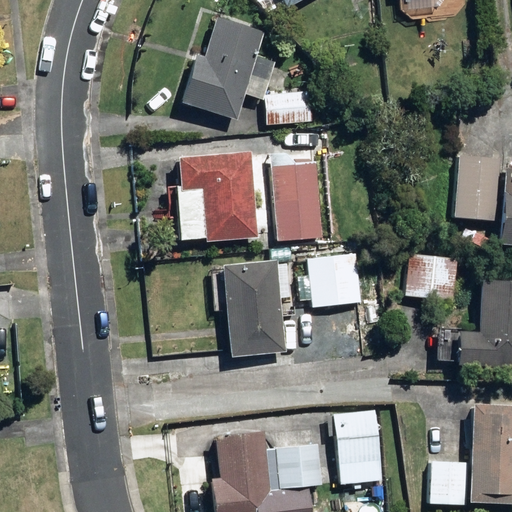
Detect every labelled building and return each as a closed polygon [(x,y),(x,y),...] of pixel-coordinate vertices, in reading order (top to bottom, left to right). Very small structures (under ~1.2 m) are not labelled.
[(280,0),(286,9),(302,0),(280,0)] [(180,104),(236,120),(243,97),(262,102),(273,63),(256,58),(263,33),(214,19),(202,58),(194,56),(180,104)] [(264,96),(265,126),(311,123),(309,93),(264,96)] [(472,101),(432,106),(433,121),(473,116),(472,101)] [(205,241),(205,244),(257,240),(257,231),(277,230),(278,243),(322,239),(313,131),(267,135),(269,156),(250,157),(250,154),(176,160),(178,187),(174,187),(178,243),(205,241)] [(451,219),(496,222),(500,161),(455,158),(451,219)] [(498,248),(511,248),(511,171),(504,171),(498,248)] [(350,176),(351,195),(368,193),(367,176),(350,176)] [(377,176),(369,176),(370,188),(379,186),(377,176)] [(353,239),(362,239),(363,222),(352,222),(353,239)] [(306,260),(311,308),(361,303),(355,255),(306,260)] [(421,271),(443,273),(444,259),(421,257),(421,271)] [(276,261),(222,266),(230,358),(285,353),(280,302),(276,261)] [(455,366),(511,367),(511,283),(480,282),(478,335),(456,335),(455,366)] [(468,505),(511,506),(511,407),(471,406),(468,505)] [(332,417),(341,497),(361,494),(360,485),(381,483),(374,412),(332,417)] [(210,481),(212,511),(271,511),(263,434),(209,439),(213,481),(210,481)] [(275,451),(278,489),(320,486),(317,447),(275,451)] [(428,506),(465,507),(467,464),(430,462),(428,506)] [(282,498),(282,511),(297,511),(297,498),(282,498)]
